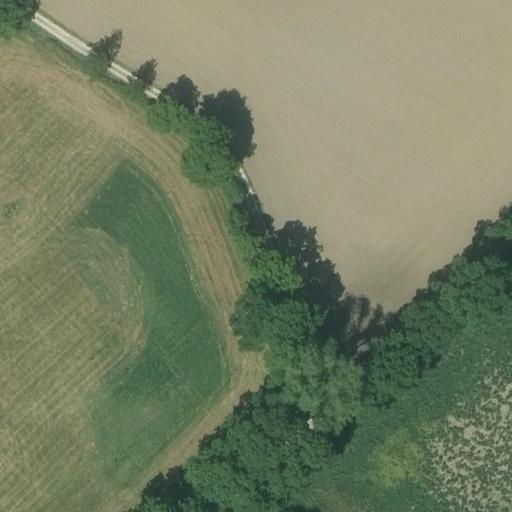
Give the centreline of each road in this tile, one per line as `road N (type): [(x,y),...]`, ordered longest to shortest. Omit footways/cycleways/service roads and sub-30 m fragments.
road 1 (track): [(331,402),(218,137),(0,5)]
road 2 (track): [(217,511),(511,228)]
